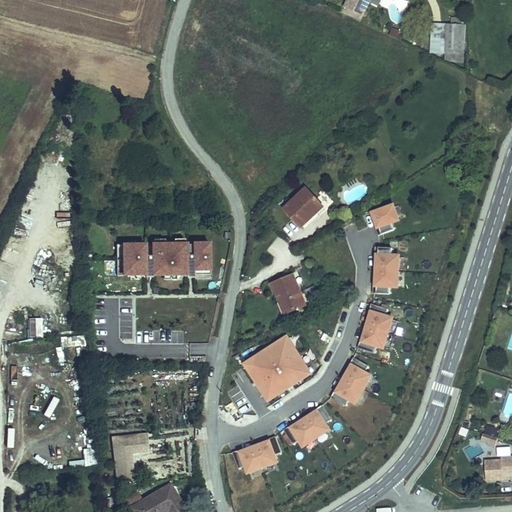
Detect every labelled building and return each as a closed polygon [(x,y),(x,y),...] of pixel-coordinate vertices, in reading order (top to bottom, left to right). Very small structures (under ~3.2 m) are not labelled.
[(363,21),(371,0),(348,0),(343,12),(363,21)] [(449,25),(446,51),(464,53),(467,27),(449,25)] [(344,158),(332,170),(338,176),(351,165),(344,158)] [(304,199),(284,223),(304,240),(324,215),(304,199)] [(392,231),(387,215),(366,223),(371,237),(369,238),(372,246),(388,241),(385,233),(392,231)] [(369,258),(368,265),(369,265),(371,265),(370,280),(392,282),(393,267),(385,266),(386,259),(369,258)] [(156,291),(167,291),(180,291),(191,291),(190,260),(190,259),(189,259),(178,260),(169,260),(158,260),(155,260),(156,273),(156,291)] [(197,259),(197,260),(197,291),(198,291),(213,290),(214,290),(213,259),(197,259)] [(120,260),(121,291),(147,291),(148,291),(148,273),(148,260),(120,260)] [(156,273),(148,273),(148,291),(147,291),(147,293),(157,293),(156,291),(156,273)] [(392,282),(370,280),(369,296),(368,295),(367,295),(367,304),(384,305),(384,298),(391,298),(392,282)] [(286,326),(305,319),(294,288),(273,295),(280,314),(281,314),(286,326)] [(365,315),(363,321),(364,322),(365,322),(361,337),(382,343),(386,329),(379,327),(381,319),(365,315)] [(382,343),(361,337),(357,351),(355,351),(354,350),(352,359),(368,364),(370,357),(377,359),(382,343)] [(304,385),(284,353),(279,356),(276,351),(244,372),(247,377),(242,380),(263,412),(304,385)] [(347,368),(344,374),(346,376),(339,389),(358,400),(365,387),(359,383),(362,376),(347,368)] [(339,389),(346,376),(345,375),(337,388),(339,389)] [(331,402),(339,389),(337,388),(330,401),(331,402)] [(358,400),(339,389),(331,402),(329,401),(325,408),(340,417),(343,410),(350,414),(358,400)] [(51,417),(58,398),(51,396),(44,414),(51,417)] [(317,416),(310,420),(311,420),(312,422),(299,430),(311,448),(324,440),(320,434),(326,430),(317,416)] [(67,435),(74,434),(73,418),(66,419),(67,435)] [(299,430),(312,422),(311,420),(298,429),(299,430)] [(286,438),(299,430),(298,429),(286,437),(286,438)] [(311,448),(299,430),(286,438),(286,437),(285,436),(278,441),(287,455),(293,451),(297,457),(311,448)] [(497,444),(497,436),(482,435),(482,443),(497,444)] [(110,440),(114,490),(134,488),(131,457),(147,455),(146,436),(110,440)] [(86,440),(85,464),(97,464),(98,440),(86,440)] [(270,447),(263,450),(263,451),(264,452),(250,457),(257,478),(271,473),(269,466),(276,463),(270,447)] [(511,483),(511,482),(511,454),(503,456),(504,467),(488,468),(489,487),(506,486),(506,483),(511,483)] [(257,478),(250,457),(235,463),(235,461),(226,464),(232,480),(239,477),(242,484),(257,478)] [(175,495),(169,486),(137,505),(132,496),(123,501),(129,511),(185,511),(176,495),(175,495)]
